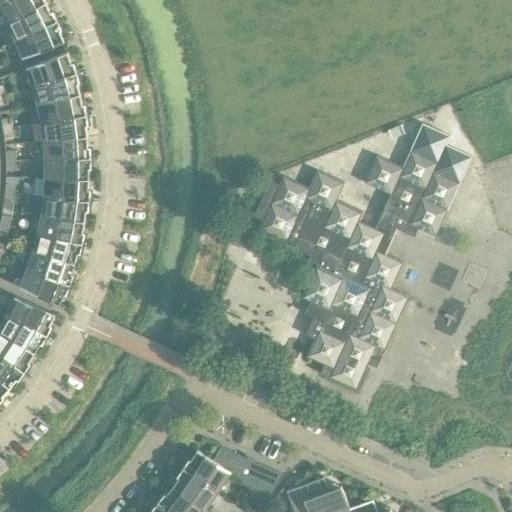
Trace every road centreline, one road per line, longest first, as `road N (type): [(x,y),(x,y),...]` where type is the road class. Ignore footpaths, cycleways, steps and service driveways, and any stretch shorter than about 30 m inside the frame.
road 1 (residential): [(94,511),(193,391),(413,485),(481,466),(511,482)]
road 2 (residential): [(0,437),(54,375),(110,241),(114,116),(77,0)]
